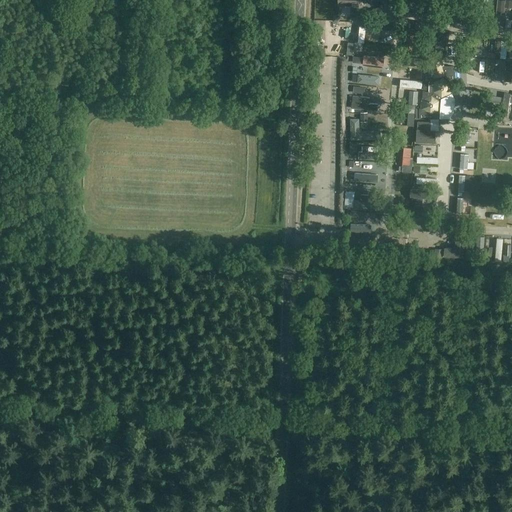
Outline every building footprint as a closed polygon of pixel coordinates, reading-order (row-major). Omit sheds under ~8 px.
[(511,11),(511,0),(500,0),(501,17),(508,17),(508,12),(511,11)] [(362,48),(369,48),(369,35),(384,36),(384,32),(363,32),(362,48)] [(410,55),(423,55),(422,32),(409,33),(410,55)] [(487,62),(488,41),(480,40),(479,62),(487,62)] [(497,60),(509,61),(511,43),(500,42),(497,60)] [(369,58),(367,67),(385,71),(387,62),(369,58)] [(423,64),(427,79),(424,80),(422,99),(421,109),(419,109),(419,119),(439,118),(449,118),(453,112),(454,100),(451,94),(452,84),(454,84),(454,75),(445,75),(441,59),(423,64)] [(491,62),(490,83),(499,83),(499,62),(491,62)] [(357,118),(382,118),(382,106),(364,105),(364,108),(357,108),(357,118)] [(407,140),(412,140),(412,147),(419,147),(418,132),(407,133),(407,140)] [(421,136),(421,151),(441,150),(441,135),(421,136)] [(465,157),(472,157),(472,153),(482,154),(482,135),(474,135),(474,146),(466,146),(465,157)] [(473,160),(465,160),(465,179),(472,179),(472,175),(481,175),(482,157),(473,157),(473,160)] [(379,167),(379,158),(362,159),(362,168),(379,167)] [(402,189),(419,189),(419,181),(402,181),(402,189)] [(444,192),(443,184),(422,185),(422,193),(444,192)] [(419,216),(419,206),(410,206),(410,216),(419,216)] [(436,227),(414,228),(414,237),(437,236),(436,227)]
